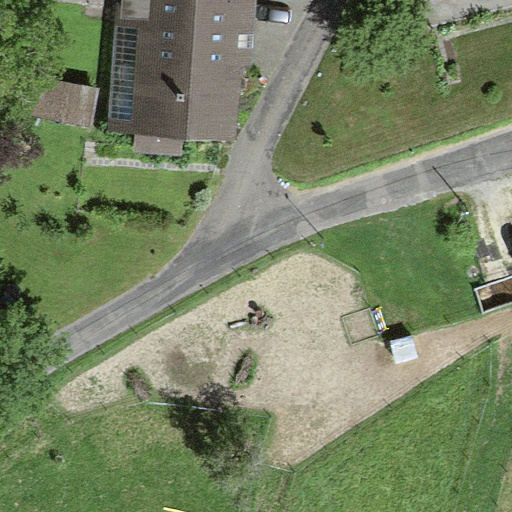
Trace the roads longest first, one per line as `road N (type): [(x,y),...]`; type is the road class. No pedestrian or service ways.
road 1 (residential): [(245,249),(511,151)]
road 2 (unclassified): [(0,378),(245,249)]
road 3 (unclassified): [(245,249),(244,170),(329,0)]
